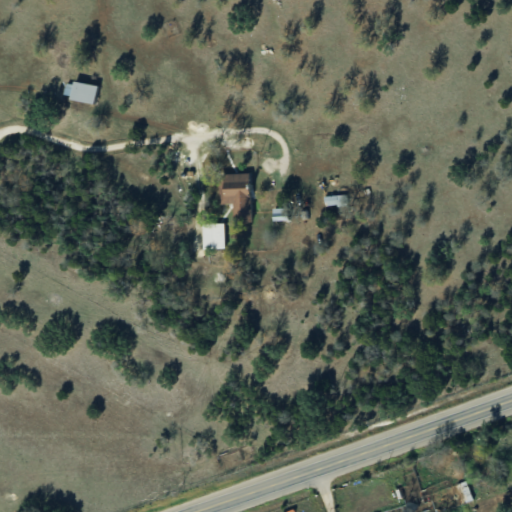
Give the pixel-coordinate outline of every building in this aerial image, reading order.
[(65,80),(62,96),(93,102),(96,85),(65,80)] [(250,220),(248,172),(220,173),(221,203),(232,202),(232,221),(250,220)] [(346,204),(346,194),(323,195),(324,205),(346,204)] [(287,220),(287,207),(272,207),(271,220),(287,220)] [(224,247),(223,223),(202,223),(202,248),(224,247)]
